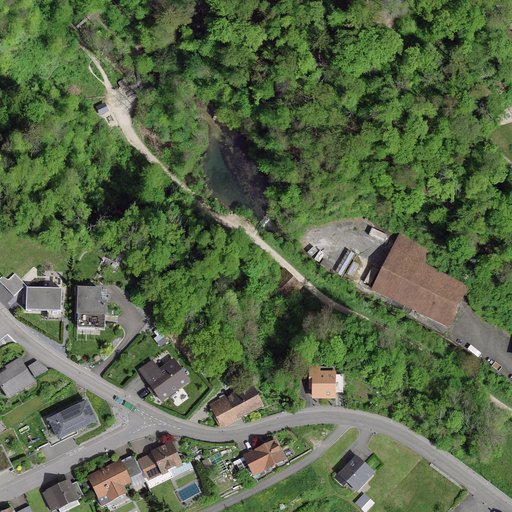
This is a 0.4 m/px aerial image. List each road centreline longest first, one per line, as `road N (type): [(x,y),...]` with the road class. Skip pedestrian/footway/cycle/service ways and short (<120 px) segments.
road 1 (residential): [(150,417),(229,436),(350,415),(404,433),(511,511)]
road 2 (residential): [(0,502),(126,438),(150,417)]
road 3 (residential): [(11,329),(150,417)]
